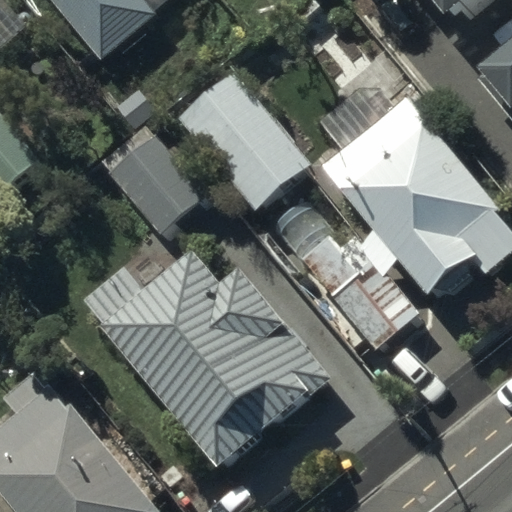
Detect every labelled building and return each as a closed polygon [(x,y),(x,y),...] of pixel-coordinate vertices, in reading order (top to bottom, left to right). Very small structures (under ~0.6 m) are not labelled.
[(0,0),(0,61),(33,31),(3,0),(0,0)] [(57,0),(109,63),(163,19),(147,0),(57,0)] [(435,0),(349,0),(343,5),(395,66),(451,19),(435,0)] [(511,36),(475,68),(495,92),(491,96),(511,120),(511,36)] [(319,193),(243,99),(189,142),(266,236),(319,193)] [(511,281),(511,240),(415,123),(407,129),(389,108),(378,118),(370,108),(327,143),(353,176),(332,193),(385,257),(375,266),(364,252),(352,261),(346,253),(312,281),(342,318),(332,326),(355,353),(364,345),(386,371),(431,335),(399,296),(408,288),(439,326),(485,287),(494,297),(511,281)] [(0,128),(0,206),(7,216),(46,185),(0,128)] [(152,130),(109,167),(170,238),(213,200),(152,130)] [(118,352),(113,356),(231,497),(342,405),(253,298),(233,314),(204,279),(158,317),(138,293),(97,327),(118,352)] [(146,511),(84,436),(81,438),(47,398),(17,423),(31,440),(0,465),(0,505),(5,511),(146,511)]
